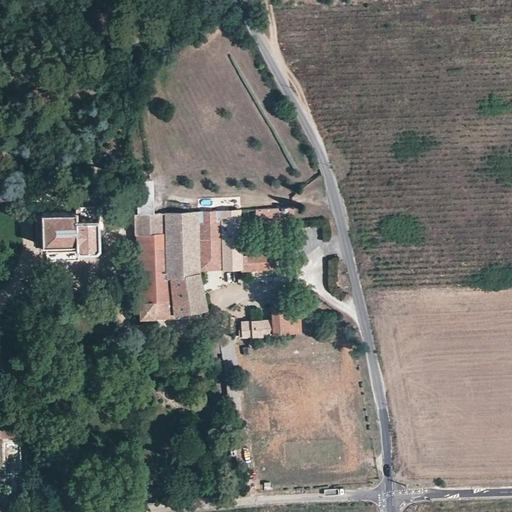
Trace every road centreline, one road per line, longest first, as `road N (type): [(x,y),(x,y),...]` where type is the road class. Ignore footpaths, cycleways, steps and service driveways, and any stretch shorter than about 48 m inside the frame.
road 1 (unclassified): [(391,492),(383,402),(328,171),(237,0)]
road 2 (unclassified): [(391,492),(110,511)]
